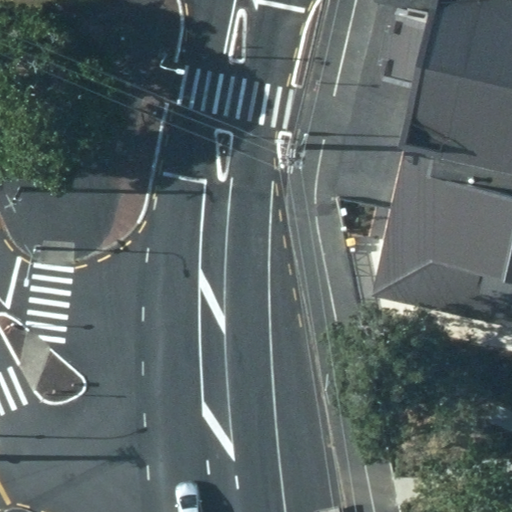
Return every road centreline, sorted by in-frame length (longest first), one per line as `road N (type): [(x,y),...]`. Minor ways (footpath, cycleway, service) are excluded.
road 1 (tertiary): [(201,405),(209,235),(249,0)]
road 2 (residential): [(0,270),(46,309),(201,405)]
road 3 (residential): [(59,465),(201,405)]
